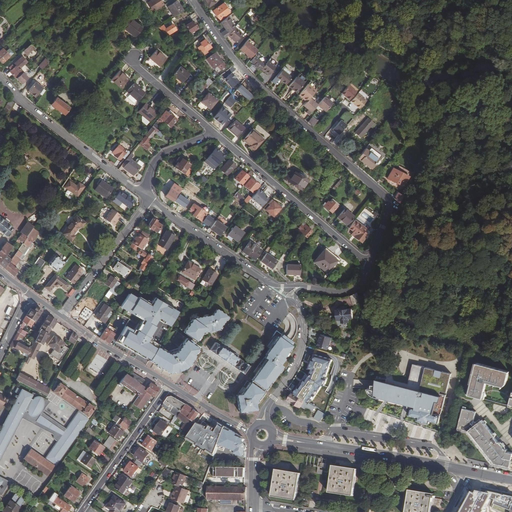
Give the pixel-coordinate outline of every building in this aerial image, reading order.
[(161,5),(158,0),(151,0),(147,3),(151,11),(161,5)] [(183,11),(176,1),(167,7),(174,17),(183,11)] [(228,14),(225,8),(222,4),(213,11),(219,20),(228,14)] [(257,22),(263,14),(260,11),(254,19),(257,22)] [(191,20),(196,16),(194,13),(187,18),(189,21),(191,20)] [(198,20),(196,16),(191,20),(192,22),(185,27),(189,34),(196,29),(193,23),(198,20)] [(225,30),(220,33),(223,37),(224,39),(235,27),(230,21),(231,20),(228,16),(220,22),(225,30)] [(141,27),(128,17),(121,25),(132,35),(135,31),(137,32),(141,27)] [(177,29),(170,19),(159,27),(163,32),(165,32),(168,35),(177,29)] [(243,32),(236,26),(234,28),(242,34),(243,32)] [(234,28),(227,36),(235,42),(242,34),(234,28)] [(248,39),(246,41),(247,42),(253,47),(255,44),(248,39)] [(209,48),(204,40),(199,43),(200,45),(197,48),(201,54),(205,51),(209,48)] [(247,42),(240,50),(251,59),(257,51),(253,47),(247,42)] [(31,44),(28,47),(25,50),(23,51),(26,55),(34,47),(31,44)] [(9,56),(0,47),(0,60),(2,63),(9,56)] [(166,58),(156,49),(149,57),(160,65),(166,58)] [(221,62),(214,52),(205,59),(213,69),(221,62)] [(267,61),(258,54),(255,58),(254,57),(250,62),(254,65),(253,66),(259,71),(261,69),(264,65),(267,61)] [(10,71),(13,75),(20,68),(24,64),(26,62),(21,57),(14,63),(16,65),(14,67),(11,70),(10,71)] [(45,58),(38,66),(41,68),(42,69),(49,61),(45,58)] [(275,67),(267,61),(264,65),(261,69),(268,75),(275,67)] [(20,68),(13,75),(22,84),(28,77),(24,73),(29,68),(28,67),(24,64),(20,68)] [(189,75),(180,67),(178,70),(173,75),(183,83),(189,75)] [(291,77),(282,70),(277,77),(280,79),(286,84),(291,77)] [(127,78),(120,72),(119,73),(117,71),(111,79),(120,86),(127,78)] [(306,80),(298,74),(296,77),(303,83),(306,80)] [(276,85),(280,79),(277,77),(276,76),(272,82),(276,85)] [(303,83),(296,77),(288,87),(292,90),(293,89),(296,92),(303,83)] [(43,88),(36,82),(29,90),(33,93),(32,94),(36,97),(43,88)] [(143,92),(132,83),(126,92),(123,95),(127,98),(135,102),(136,100),(136,101),(143,92)] [(315,92),(312,89),(308,84),(299,94),(304,98),(302,99),(306,102),(309,98),(315,92)] [(348,102),(355,94),(348,88),(341,96),(348,102)] [(218,99),(208,92),(201,101),(208,106),(210,109),(218,99)] [(358,111),(365,103),(357,96),(350,104),(358,111)] [(60,101),(56,98),(51,104),(64,114),(69,107),(65,104),(64,105),(59,101),(60,101)] [(318,106),(309,98),(306,102),(303,106),(311,113),(317,107),(318,106)] [(318,106),(317,107),(325,114),(332,106),(323,99),(318,106)] [(14,102),(9,100),(3,111),(7,113),(14,102)] [(145,104),(138,113),(143,116),(142,121),(146,125),(149,121),(155,114),(148,108),(149,107),(145,104)] [(229,110),(223,105),(221,108),(222,109),(219,113),(223,117),(229,110)] [(166,114),(164,112),(157,121),(161,125),(163,122),(170,128),(177,118),(169,111),(166,114)] [(378,120),(372,115),(360,128),(361,128),(356,134),(362,139),(378,120)] [(318,122),(313,117),(308,123),(313,127),(318,122)] [(244,128),(235,120),(228,128),(237,136),(244,128)] [(332,130),(338,136),(346,127),(340,121),(332,130)] [(163,135),(153,126),(145,136),(145,137),(142,141),(139,144),(146,150),(150,145),(147,142),(149,140),(154,133),(161,138),(163,135)] [(262,139),(252,130),(244,139),(250,144),(249,145),(248,147),(253,151),(262,139)] [(128,153),(119,145),(112,152),(114,154),(114,155),(119,159),(121,157),(124,159),(128,153)] [(369,150),(365,147),(357,158),(370,168),(374,163),(377,165),(380,161),(378,160),(381,156),(370,148),(369,150)] [(224,157),(218,151),(211,159),(218,164),(224,157)] [(137,164),(140,161),(137,158),(134,162),(130,159),(134,155),(131,153),(124,161),(127,163),(123,167),(133,175),(139,167),(137,164)] [(186,161),(182,158),(178,164),(177,163),(174,168),(183,174),(189,165),(186,162),(186,161)] [(235,166),(228,161),(220,170),(226,176),(235,166)] [(408,177),(392,169),(387,180),(398,185),(402,181),(405,183),(408,177)] [(310,181),(298,170),(297,172),(308,182),(310,181)] [(246,176),(241,172),(235,179),(241,185),(248,177),(249,178),(253,173),(251,171),(246,176)] [(308,182),(297,172),(293,176),(292,175),(289,178),(290,180),(301,190),(308,182)] [(259,186),(250,179),(244,186),(253,193),(259,186)] [(342,182),(339,180),(332,187),(335,190),(342,182)] [(111,188),(100,181),(94,190),(104,197),(111,188)] [(75,186),(68,182),(64,188),(76,196),(82,187),(77,183),(75,186)] [(215,189),(206,182),(204,185),(213,192),(215,189)] [(180,189),(173,184),(165,196),(172,201),(180,189)] [(251,199),(261,207),(268,198),(262,193),(263,192),(259,190),(251,199)] [(119,191),(114,198),(121,203),(128,208),(134,201),(128,197),(128,198),(126,196),(119,191)] [(403,197),(396,194),(393,200),(400,206),(403,197)] [(121,203),(114,198),(111,201),(118,206),(121,203)] [(337,206),(330,201),(328,203),(327,203),(326,204),(327,205),(325,207),(331,213),(337,206)] [(280,208),(272,202),(265,210),(273,217),(280,208)] [(206,213),(193,204),(188,211),(193,214),(192,215),(200,221),(206,213)] [(355,217),(345,208),(337,217),(348,225),(352,220),(355,217)] [(120,215),(112,209),(104,220),(113,226),(120,215)] [(43,212),(41,211),(31,225),(33,226),(35,224),(43,212)] [(208,226),(212,219),(207,215),(202,222),(208,226)] [(84,224),(75,217),(61,235),(70,241),(73,237),(72,236),(79,226),(81,228),(84,224)] [(3,220),(0,218),(0,230),(5,235),(11,227),(6,223),(7,220),(5,218),(3,220)] [(156,221),(152,219),(150,221),(148,220),(146,223),(148,224),(147,226),(156,232),(158,229),(159,227),(160,225),(155,222),(156,221)] [(225,228),(215,220),(210,229),(219,236),(225,228)] [(31,225),(27,221),(19,231),(21,233),(26,237),(32,228),(33,226),(31,225)] [(351,234),(354,237),(361,243),(367,236),(363,233),(366,230),(362,227),(361,228),(354,222),(349,228),(353,232),(351,234)] [(309,229),(303,224),(298,229),(300,230),(299,231),(303,235),(309,229)] [(243,233),(233,226),(227,235),(237,242),(243,233)] [(39,233),(32,228),(26,237),(25,237),(32,242),(39,233)] [(313,232),(309,229),(303,235),(307,239),(313,232)] [(134,240),(132,244),(136,247),(141,250),(147,240),(146,239),(149,235),(142,231),(139,235),(135,241),(134,240)] [(175,237),(167,232),(159,244),(167,249),(175,237)] [(26,237),(21,233),(15,241),(18,243),(20,241),(22,243),(24,239),(25,237),(26,237)] [(32,245),(24,239),(22,243),(13,254),(20,259),(23,255),(28,248),(30,248),(32,245)] [(5,242),(0,248),(0,259),(5,255),(6,254),(11,246),(5,242)] [(260,252),(248,243),(242,252),(248,257),(249,256),(254,260),(260,252)] [(151,258),(151,257),(148,255),(147,256),(142,252),(140,250),(137,254),(145,259),(144,260),(143,259),(140,263),(142,264),(139,268),(142,271),(148,263),(151,258)] [(340,262),(325,250),(314,264),(329,275),(340,262)] [(11,258),(3,268),(13,276),(17,270),(14,267),(17,262),(20,259),(13,254),(11,258)] [(278,262),(267,254),(261,262),(272,271),(278,262)] [(11,258),(8,255),(7,257),(5,255),(0,259),(0,265),(3,268),(11,258)] [(63,263),(55,256),(48,264),(56,271),(63,263)] [(44,263),(37,258),(33,264),(39,269),(44,263)] [(128,266),(120,260),(118,263),(117,262),(112,269),(122,276),(127,269),(129,270),(131,268),(128,266)] [(200,270),(187,263),(182,272),(194,279),(200,270)] [(75,265),(65,278),(73,284),(81,274),(79,273),(82,270),(75,265)] [(300,267),(287,266),(286,275),(300,276),(300,267)] [(216,275),(207,270),(201,280),(210,285),(216,275)] [(54,274),(43,287),(49,291),(54,285),(56,287),(58,285),(64,290),(68,285),(54,274)] [(110,276),(104,284),(114,291),(119,283),(110,276)] [(191,284),(178,276),(177,277),(178,278),(177,281),(187,287),(188,287),(191,284)] [(132,287),(126,283),(123,286),(130,291),(132,287)] [(98,303),(104,294),(96,289),(90,298),(98,303)] [(138,347),(145,336),(151,325),(153,326),(158,319),(166,305),(154,297),(150,304),(138,297),(137,299),(129,293),(121,305),(127,309),(126,311),(138,318),(140,319),(133,331),(129,328),(128,329),(125,327),(122,332),(116,342),(123,346),(124,345),(130,348),(133,344),(138,347)] [(360,304),(357,293),(350,296),(354,306),(360,304)] [(111,314),(109,312),(111,309),(104,304),(95,316),(105,322),(111,314)] [(170,326),(178,312),(166,305),(158,319),(170,326)] [(26,315),(34,320),(41,310),(35,306),(33,310),(30,308),(26,315)] [(87,322),(93,313),(85,307),(79,316),(87,322)] [(218,331),(228,317),(217,309),(213,316),(194,319),(193,319),(184,333),(196,341),(202,333),(218,331)] [(352,319),(352,310),(336,311),(337,320),(342,319),(342,322),(348,322),(348,319),(352,319)] [(23,322),(30,327),(34,320),(26,315),(22,322),(23,322)] [(48,324),(51,325),(54,320),(48,315),(44,321),(48,324)] [(44,321),(39,329),(46,333),(49,327),(47,325),(48,324),(44,321)] [(115,331),(107,325),(99,338),(108,343),(113,335),(113,334),(115,331)] [(17,332),(21,334),(24,335),(26,336),(28,333),(19,328),(17,332)] [(46,337),(48,334),(46,333),(39,329),(37,332),(40,333),(36,340),(35,342),(40,344),(41,345),(45,336),(46,337)] [(10,346),(28,355),(30,353),(32,348),(29,346),(28,348),(17,342),(21,334),(17,332),(9,346),(10,346)] [(354,335),(344,332),(342,338),(352,341),(354,335)] [(67,341),(74,345),(77,337),(72,333),(67,341)] [(264,362),(251,380),(254,382),(262,388),(264,389),(271,380),(272,381),(282,366),(279,364),(284,358),(283,358),(291,346),(290,345),(292,342),(291,341),(288,339),(283,336),(281,334),(279,337),(278,336),(265,354),(266,355),(261,361),(264,362)] [(63,345),(64,344),(53,335),(47,344),(47,345),(53,350),(49,354),(58,361),(67,349),(63,345)] [(319,342),(318,346),(329,350),(332,338),(321,335),(320,340),(320,342),(319,342)] [(145,343),(147,339),(146,339),(147,337),(145,336),(138,347),(141,348),(144,343),(145,343)] [(180,348),(165,353),(163,351),(165,348),(159,345),(158,345),(149,360),(154,363),(154,364),(169,374),(173,372),(173,373),(177,372),(176,370),(179,369),(179,371),(183,370),(183,369),(187,367),(196,354),(195,353),(197,350),(199,347),(187,339),(180,348)] [(32,359),(40,344),(35,342),(32,348),(30,353),(28,355),(28,357),(32,359)] [(149,360),(158,345),(153,342),(151,347),(144,358),(149,360)] [(144,358),(151,347),(145,343),(144,343),(141,348),(138,347),(135,352),(144,358)] [(237,358),(238,356),(233,353),(232,354),(228,351),(229,350),(224,347),(223,348),(215,343),(210,351),(223,360),(226,362),(239,371),(243,374),(249,366),(237,358)] [(135,352),(138,347),(133,344),(130,348),(130,349),(135,352)] [(97,354),(88,368),(100,375),(108,361),(97,354)] [(301,382),(294,393),(305,400),(309,403),(311,400),(312,401),(322,386),(325,387),(327,379),(325,379),(333,360),(316,355),(314,360),(312,359),(308,369),(311,370),(310,373),(311,374),(309,377),(307,375),(302,383),(301,382)] [(471,378),(467,395),(483,399),(487,383),(502,387),(505,386),(507,384),(509,371),(477,363),(476,367),(474,367),(471,378)] [(420,390),(417,401),(415,406),(416,407),(416,408),(411,407),(409,415),(418,418),(417,420),(429,424),(430,421),(439,423),(439,421),(447,391),(452,374),(413,364),(408,384),(421,387),(420,390)] [(122,383),(135,392),(140,386),(143,380),(130,372),(127,377),(124,375),(117,384),(120,386),(122,383)] [(37,383),(19,373),(18,376),(16,380),(33,390),(37,383)] [(374,396),(376,397),(376,394),(380,395),(381,393),(386,394),(387,382),(387,379),(376,378),(376,384),(376,388),(368,388),(368,389),(369,390),(369,391),(370,392),(370,393),(371,394),(372,395),(373,395),(374,396)] [(139,395),(132,404),(135,406),(137,404),(141,407),(145,403),(142,401),(147,393),(150,395),(152,397),(158,389),(147,382),(143,388),(139,395)] [(236,395),(237,401),(239,402),(239,404),(238,406),(239,412),(256,409),(255,404),(257,401),(256,401),(262,392),(250,382),(241,394),(236,395)] [(417,401),(420,390),(391,383),(387,382),(386,394),(381,393),(380,395),(376,394),(376,397),(415,406),(417,401)] [(50,390),(37,383),(33,390),(47,397),(48,395),(50,390)] [(59,396),(65,388),(59,383),(53,391),(52,392),(53,392),(59,396)] [(3,449),(5,450),(22,417),(25,417),(25,418),(27,420),(28,421),(29,421),(32,422),(34,421),(36,419),(36,418),(37,415),(37,413),(35,412),(37,413),(40,408),(42,409),(48,402),(36,395),(34,397),(17,388),(15,393),(19,395),(18,397),(15,395),(14,398),(17,399),(3,426),(2,426),(2,428),(1,430),(0,431),(0,452),(1,450),(2,451),(3,449)] [(62,397),(79,410),(76,414),(72,419),(73,419),(70,422),(66,427),(67,427),(64,432),(63,431),(62,433),(61,432),(60,431),(59,431),(57,431),(56,431),(55,431),(54,432),(54,433),(53,433),(53,435),(53,436),(53,438),(54,439),(55,440),(57,441),(56,443),(55,442),(52,447),(53,448),(50,451),(46,456),(47,456),(44,460),(30,450),(23,459),(47,475),(53,466),(52,465),(53,464),(55,465),(87,419),(86,418),(87,416),(88,417),(94,408),(87,403),(67,389),(62,397)] [(142,401),(145,403),(150,395),(147,393),(142,401)] [(304,401),(292,394),(288,400),(300,408),(301,406),(312,413),(315,409),(304,401)] [(162,405),(178,416),(186,405),(172,396),(168,396),(162,405)] [(305,400),(304,401),(315,409),(316,407),(309,403),(305,400)] [(182,428),(190,434),(197,423),(194,422),(200,414),(198,412),(186,405),(178,416),(177,417),(185,423),(182,428)] [(463,408),(458,429),(462,431),(463,429),(467,431),(469,432),(468,433),(473,439),(474,438),(475,440),(474,441),(479,447),(480,446),(482,448),(481,449),(486,455),(487,454),(488,456),(487,457),(489,459),(490,460),(491,461),(493,462),(494,463),(494,465),(511,468),(511,460),(511,459),(511,452),(507,451),(508,449),(506,449),(500,441),(499,442),(495,437),(496,437),(482,420),(479,423),(474,422),(476,412),(463,408)] [(325,415),(319,411),(315,418),(321,422),(325,415)] [(116,427),(123,431),(129,422),(125,419),(124,421),(123,420),(125,418),(123,416),(116,427)] [(153,434),(161,440),(163,437),(161,436),(168,426),(167,425),(168,425),(164,422),(164,423),(160,420),(157,424),(158,425),(154,431),(153,434)] [(84,432),(88,434),(91,429),(90,429),(93,425),(92,424),(90,422),(84,432)] [(176,430),(187,438),(187,437),(190,434),(182,428),(174,422),(172,425),(171,425),(177,429),(176,430)] [(207,450),(214,455),(217,448),(225,427),(218,422),(214,429),(210,426),(210,428),(203,423),(201,425),(197,423),(190,434),(187,437),(194,442),(193,444),(206,452),(207,450)] [(109,433),(117,440),(123,432),(123,431),(116,427),(114,425),(109,433)] [(243,437),(225,427),(217,448),(223,451),(226,445),(232,448),(231,451),(246,458),(246,452),(245,452),(247,447),(247,446),(246,446),(246,445),(245,442),(244,441),(244,440),(244,439),(242,439),(243,437)] [(151,451),(153,452),(154,451),(151,449),(157,440),(149,435),(142,444),(143,445),(148,449),(151,451)] [(103,445),(110,449),(116,441),(109,436),(103,445)] [(89,448),(99,455),(105,448),(94,440),(89,448)] [(135,456),(143,462),(149,454),(140,448),(135,456)] [(80,461),(89,467),(94,459),(86,453),(80,461)] [(162,458),(159,461),(167,467),(167,466),(169,463),(162,458)] [(125,471),(133,477),(143,463),(137,459),(134,464),(131,462),(125,471)] [(329,493),(353,497),(357,470),(333,466),(329,493)] [(214,476),(245,477),(245,467),(214,467),(214,476)] [(272,496),(296,500),(300,473),(276,469),(272,496)] [(182,488),(187,476),(182,474),(176,472),(174,476),(175,476),(174,479),(172,484),(178,486),(182,488)] [(76,482),(83,486),(88,479),(82,474),(76,482)] [(115,488),(123,493),(126,488),(128,489),(133,481),(122,474),(119,479),(120,480),(122,481),(121,482),(120,481),(115,488)] [(483,511),(486,509),(485,508),(492,496),(496,498),(492,507),(503,511),(510,511),(511,508),(511,493),(482,486),(481,487),(480,491),(478,490),(476,493),(473,491),(460,511),(483,511)] [(64,495),(72,502),(79,493),(70,487),(64,495)] [(243,500),(247,500),(247,487),(244,487),(207,487),(207,501),(211,501),(211,500),(220,500),(220,502),(221,502),(221,500),(230,500),(243,500)] [(184,504),(188,492),(177,488),(176,492),(175,494),(173,493),(171,499),(184,504)] [(433,498),(435,499),(436,497),(433,496),(434,494),(410,490),(406,511),(430,511),(432,507),(433,498)] [(60,511),(66,511),(70,507),(56,497),(57,495),(54,493),(49,499),(53,501),(63,508),(60,511)] [(2,511),(17,511),(20,508),(19,508),(21,505),(23,506),(26,502),(16,495),(12,500),(13,502),(12,503),(10,502),(5,509),(4,508),(1,511),(3,511),(2,511)] [(113,511),(119,511),(125,503),(114,495),(106,507),(111,510),(114,511),(113,511)] [(433,498),(432,507),(441,508),(442,500),(435,499),(433,498)] [(178,511),(181,507),(170,502),(168,506),(169,507),(167,511),(178,511)] [(197,511),(207,511),(208,509),(205,508),(205,504),(199,503),(197,511)]
